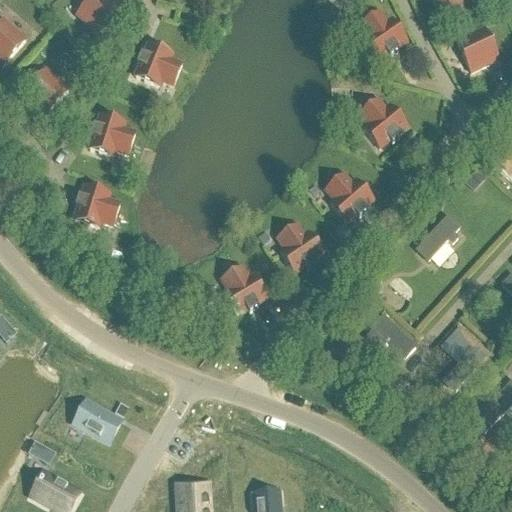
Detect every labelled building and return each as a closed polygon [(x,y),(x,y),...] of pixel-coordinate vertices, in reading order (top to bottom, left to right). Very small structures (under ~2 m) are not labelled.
[(99,40),(121,15),(104,0),(93,0),(76,20),(99,40)] [(455,17),(480,4),(478,0),(430,0),(440,19),(453,13),(455,17)] [(386,29),(378,18),(360,31),(368,42),(362,46),(376,66),(386,59),(388,62),(398,55),(396,52),(405,46),(391,25),(386,29)] [(0,68),(2,70),(25,45),(2,25),(0,26),(0,68)] [(470,77),(498,64),(483,33),(455,47),(470,77)] [(169,65),(171,59),(149,50),(144,61),(141,59),(136,70),(139,72),(135,82),(158,92),(160,86),(173,91),(181,71),(169,65)] [(45,121),(67,95),(45,75),(22,100),(45,121)] [(385,116),(376,106),(359,120),(368,130),(363,134),(379,153),(388,146),(390,149),(399,141),(397,138),(406,131),(390,112),(385,116)] [(121,135),(123,129),(100,121),(96,133),(93,131),(89,143),(93,144),(89,155),(112,163),(115,156),(128,160),(134,139),(121,135)] [(498,161),(491,168),(511,187),(511,145),(507,151),(498,161)] [(464,187),(472,195),(484,183),(476,175),(464,187)] [(351,191),(342,181),(326,195),(334,205),(329,210),(346,228),(354,221),(357,224),(366,216),(364,213),(372,205),(356,187),(351,191)] [(106,206),(108,200),(85,192),(81,204),(78,202),(74,214),(78,215),(74,226),(97,234),(100,227),(113,231),(119,210),(106,206)] [(449,222),(416,256),(429,268),(449,247),(453,251),(460,244),(456,240),(462,234),(449,222)] [(303,243),(295,231),(277,244),(285,255),(280,259),(294,279),(303,272),(305,276),(315,269),(313,266),(323,259),(309,239),(303,243)] [(247,284),(240,273),(222,285),(229,296),(224,300),(237,321),(247,314),(249,317),(259,311),(257,308),(267,301),(253,281),(247,284)] [(377,282),(365,285),(370,299),(381,295),(377,282)] [(511,282),(506,289),(503,292),(511,300),(511,282)] [(0,321),(0,320),(0,341),(6,348),(16,339),(0,321)] [(384,324),(373,337),(406,366),(417,353),(384,324)] [(459,336),(442,355),(470,380),(488,361),(459,336)] [(491,349),(497,354),(502,348),(497,343),(491,349)] [(511,388),(472,429),(482,439),(503,418),(511,409),(511,388)] [(86,407),(74,429),(108,449),(121,426),(86,407)] [(35,445),(28,458),(50,469),(56,456),(35,445)] [(44,479),(31,502),(50,511),(71,511),(79,498),(44,479)] [(208,511),(208,489),(176,491),(177,511),(208,511)] [(279,511),(278,498),(253,500),(253,511),(279,511)]
